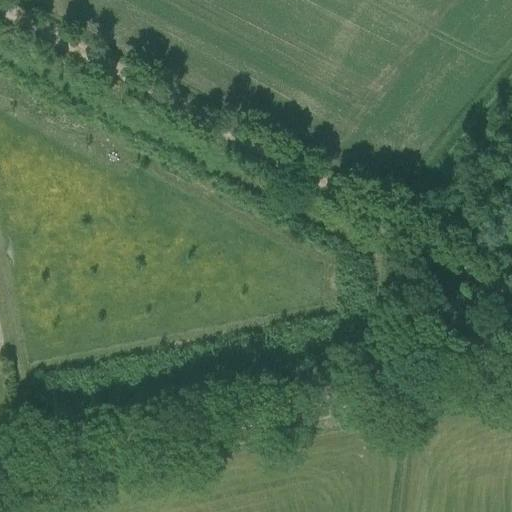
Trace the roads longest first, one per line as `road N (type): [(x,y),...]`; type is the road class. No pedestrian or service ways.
road 1 (track): [(511,288),(0,6)]
road 2 (secondary): [(511,366),(0,473)]
